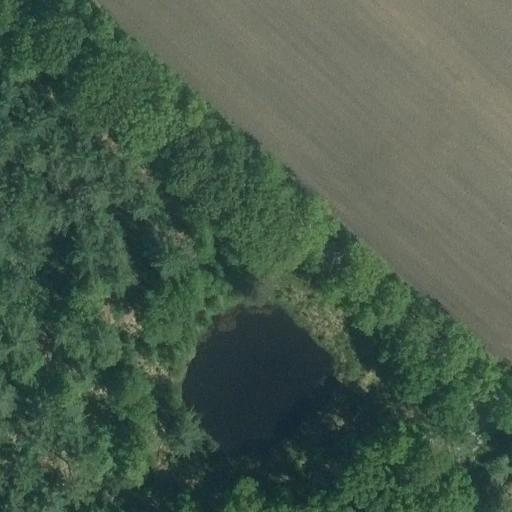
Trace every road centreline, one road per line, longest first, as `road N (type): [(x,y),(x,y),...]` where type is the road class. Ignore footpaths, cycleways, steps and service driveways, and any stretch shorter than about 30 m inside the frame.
road 1 (unclassified): [(501,416),(38,0)]
road 2 (unclassified): [(329,511),(417,476),(501,416)]
